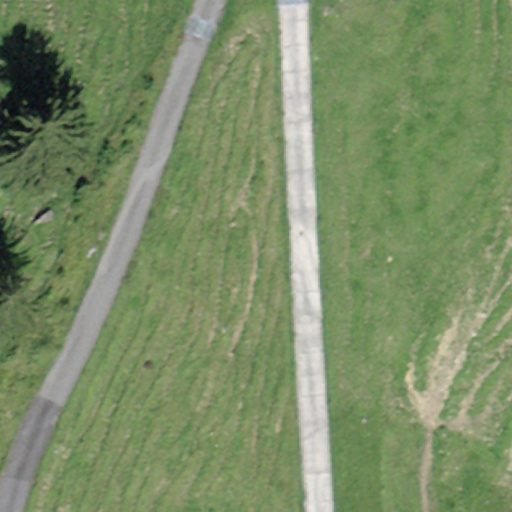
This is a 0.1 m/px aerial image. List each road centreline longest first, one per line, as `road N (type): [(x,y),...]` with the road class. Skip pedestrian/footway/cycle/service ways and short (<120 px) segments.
road 1 (unclassified): [(212,0),(126,230),(25,447),(7,511)]
road 2 (track): [(296,0),(327,511)]
